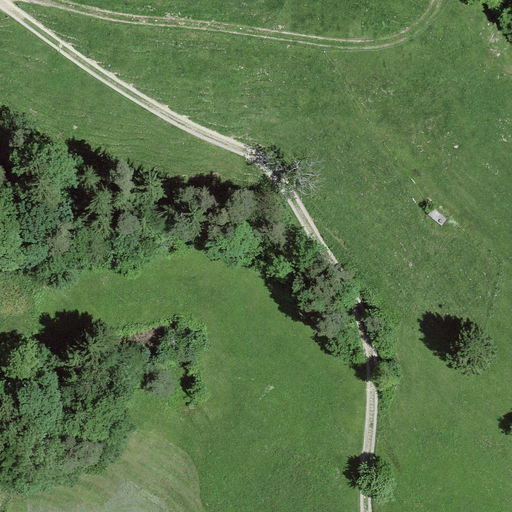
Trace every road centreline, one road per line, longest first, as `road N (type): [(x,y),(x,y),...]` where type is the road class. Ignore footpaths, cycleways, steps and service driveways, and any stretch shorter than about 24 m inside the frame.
road 1 (track): [(0,1),(90,69),(271,168),(344,280),(367,332),(367,511)]
road 2 (track): [(436,0),(411,29),(371,45),(118,18),(38,0)]
